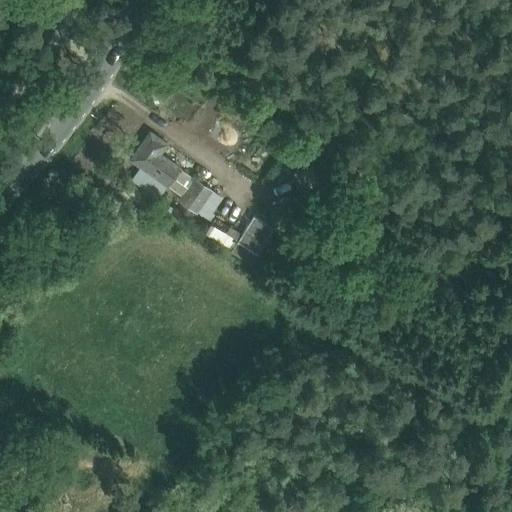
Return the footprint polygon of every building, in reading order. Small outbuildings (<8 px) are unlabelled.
[(131,158),(168,184),(180,167),(160,152),(166,143),(150,131),(131,158)] [(222,196),(211,189),(212,188),(198,179),(183,200),(208,216),(222,196)] [(320,222),(334,203),(324,194),(309,213),(320,222)] [(242,232),(232,246),(230,249),(251,263),(274,229),(254,215),(242,232)] [(202,232),(229,245),(237,229),(210,216),(202,232)] [(0,511),(15,511),(16,511),(0,501),(0,511)]
